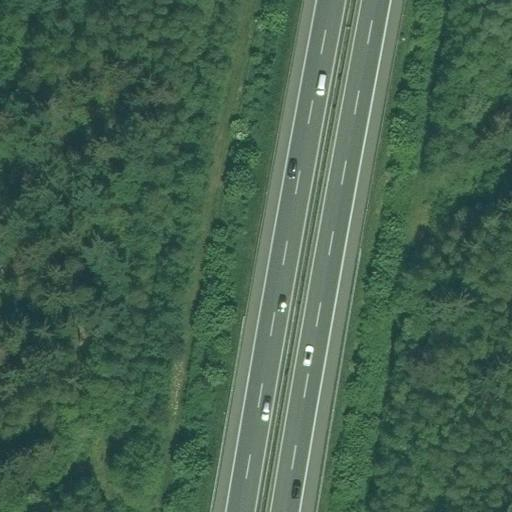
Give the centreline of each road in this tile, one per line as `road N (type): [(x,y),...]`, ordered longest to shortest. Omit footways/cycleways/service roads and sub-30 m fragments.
road 1 (motorway): [(284,511),(376,0)]
road 2 (motorway): [(332,0),(241,511)]
